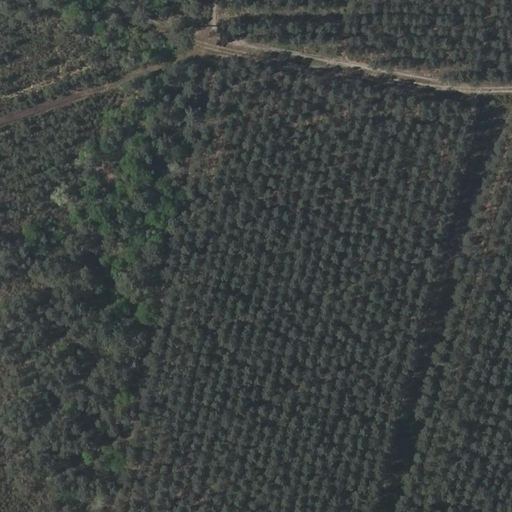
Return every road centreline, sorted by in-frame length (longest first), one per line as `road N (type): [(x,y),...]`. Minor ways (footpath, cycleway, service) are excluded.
road 1 (track): [(488,0),(480,91),(377,511)]
road 2 (track): [(511,89),(438,88),(216,44),(76,0)]
